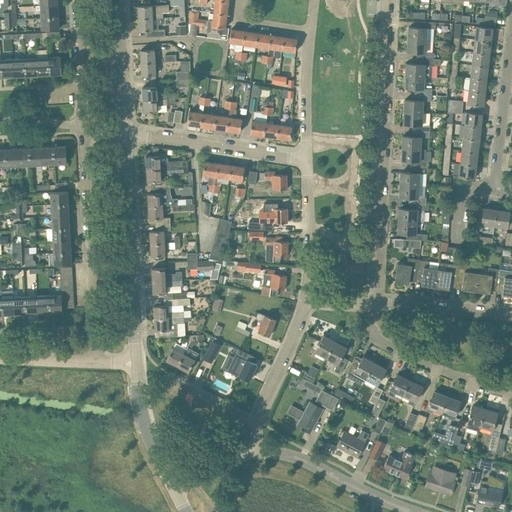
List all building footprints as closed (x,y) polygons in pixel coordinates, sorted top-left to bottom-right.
[(227,14),(229,1),(219,0),(215,0),(214,13),(227,14)] [(59,16),(58,4),(41,5),(41,17),(59,16)] [(152,17),(163,17),(163,12),(169,12),(169,4),(138,6),(139,18),(152,17)] [(226,28),(227,14),(214,13),(213,20),(209,19),(209,20),(198,18),(199,11),(190,10),(189,24),(208,26),(207,33),(222,35),(222,27),(226,28)] [(59,16),(41,17),(42,30),(59,29),(59,16)] [(496,17),(485,16),(484,24),(496,25),(496,17)] [(157,24),(163,24),(163,17),(152,17),(139,18),(140,31),(147,31),(147,37),(165,36),(165,29),(157,29),(157,24)] [(408,39),(427,40),(427,28),(435,28),(436,22),(421,21),(421,28),(409,27),(408,39)] [(475,39),(491,41),(493,28),(477,26),(475,39)] [(243,44),(245,30),(232,28),(230,42),(243,44)] [(245,30),(243,44),(256,46),(258,32),(245,30)] [(271,34),(258,32),(256,46),(269,48),(271,34)] [(36,37),(36,33),(24,34),(24,41),(30,41),(29,38),(36,37)] [(269,48),(268,56),(267,63),(266,69),(271,70),(273,56),(274,56),(275,48),(282,50),(284,36),(271,34),(269,48)] [(284,36),(282,50),(296,52),(298,38),(284,36)] [(427,40),(408,39),(408,51),(420,52),(419,57),(434,58),(434,52),(426,52),(427,40)] [(491,41),(475,39),(474,52),(490,54),(491,41)] [(141,62),(155,62),(154,49),(141,50),(141,62)] [(490,54),(474,52),(472,64),(488,66),(490,54)] [(38,75),(50,74),(49,57),(37,58),(38,75)] [(49,57),(50,74),(62,74),(61,57),(49,57)] [(440,59),(434,58),(419,57),(419,64),(407,63),(406,75),(425,76),(432,77),(433,65),(440,65),(440,59)] [(26,76),(38,75),(37,58),(25,59),(26,76)] [(2,77),(14,76),(13,59),(1,60),(2,77)] [(14,76),(26,76),(25,59),(13,59),(14,76)] [(156,74),(155,62),(141,62),(142,75),(156,74)] [(488,66),(472,64),(471,77),(487,79),(488,66)] [(177,79),(189,78),(191,78),(190,71),(176,71),(177,79)] [(424,88),(425,76),(406,75),(406,87),(418,88),(417,94),(432,95),(432,89),(424,88)] [(487,79),(471,77),(469,90),(485,92),(487,79)] [(143,99),(166,98),(166,92),(157,93),(156,86),(143,87),(143,99)] [(485,92),(469,90),(468,103),(484,105),(485,92)] [(432,95),(417,94),(417,100),(405,99),(404,111),(423,112),(423,101),(432,101),(432,95)] [(167,105),(166,98),(143,99),(144,112),(167,111),(167,105)] [(252,98),(250,110),(256,111),(258,99),(252,98)] [(230,109),(230,112),(227,130),(240,132),(242,119),(235,118),(236,109),(237,102),(231,101),(230,109)] [(175,110),(174,122),(181,123),(183,111),(175,110)] [(201,126),(203,113),(190,111),(188,124),(201,126)] [(216,115),(214,128),(227,130),(230,112),(217,111),(216,115)] [(250,133),(264,135),(266,122),(267,114),(261,113),(261,112),(255,111),(253,120),(252,120),(250,133)] [(430,113),(423,112),(404,111),(404,124),(416,124),(415,130),(430,131),(430,125),(429,125),(430,113)] [(465,125),(481,127),(482,114),(467,112),(465,125)] [(216,115),(203,113),(201,126),(214,128),(216,115)] [(264,135),(277,137),(279,124),(266,122),(264,135)] [(292,126),(279,124),(277,137),(290,139),(292,126)] [(481,127),(465,125),(464,138),(479,139),(481,127)] [(430,131),(415,130),(415,136),(403,136),(402,148),(421,149),(421,137),(430,137),(430,131)] [(479,139),(464,138),(462,150),(478,152),(479,139)] [(66,146),(54,147),(54,164),(67,163),(66,146)] [(31,165),(43,164),(42,147),(30,148),(31,165)] [(43,164),(54,164),(54,147),(42,147),(43,164)] [(7,166),(19,166),(18,148),(6,149),(7,166)] [(19,166),(31,165),(30,148),(18,148),(19,166)] [(426,149),(421,149),(402,148),(402,160),(414,161),(414,166),(428,167),(428,161),(425,161),(426,149)] [(478,152),(462,150),(461,163),(476,165),(478,152)] [(147,168),(188,166),(188,160),(160,162),(160,155),(146,156),(147,168)] [(215,184),(216,176),(218,163),(205,161),(203,174),(209,175),(208,184),(210,184),(208,191),(214,192),(215,184)] [(216,176),(229,178),(231,165),(218,163),(216,176)] [(475,178),(476,165),(461,163),(459,176),(475,178)] [(231,165),(229,178),(243,180),(245,167),(231,165)] [(153,181),(153,187),(170,186),(170,180),(161,180),(161,174),(188,173),(188,172),(188,166),(147,168),(147,181),(153,181)] [(401,172),(401,184),(419,185),(419,173),(428,174),(428,167),(414,166),(413,173),(401,172)] [(249,171),(248,182),(256,183),(257,172),(249,171)] [(265,172),(265,179),(273,179),(273,189),(287,189),(287,174),(275,174),(275,172),(265,172)] [(419,185),(401,184),(400,196),(412,197),(412,203),(426,204),(426,197),(418,197),(419,185)] [(170,193),(170,186),(153,187),(153,193),(148,193),(149,206),(162,205),(173,205),(178,204),(178,198),(162,199),(161,193),(170,193)] [(244,200),(246,188),(236,187),(235,195),(240,196),(240,198),(240,199),(244,200)] [(51,204),(69,203),(68,191),(51,192),(51,204)] [(52,216),(69,215),(69,203),(51,204),(52,216)] [(399,221),(417,221),(424,222),(424,210),(426,210),(426,204),(412,203),(411,209),(399,208),(399,221)] [(155,224),(170,223),(170,217),(163,218),(162,205),(149,206),(149,219),(155,218),(155,224)] [(276,205),(266,205),(266,213),(266,217),(273,217),(274,223),(288,222),(287,208),(276,208),(276,205)] [(482,223),(495,225),(497,209),(484,208),(482,223)] [(510,211),(497,209),(495,225),(508,227),(510,211)] [(437,216),(436,223),(449,223),(450,213),(442,212),(442,215),(440,215),(440,216),(437,216)] [(53,228),(70,227),(69,215),(52,216),(53,228)] [(216,230),(228,233),(231,222),(219,219),(216,230)] [(264,222),(249,221),(249,229),(264,230),(264,222)] [(417,221),(399,221),(398,232),(410,233),(410,239),(421,240),(424,240),(424,234),(416,233),(417,221)] [(170,230),(170,223),(155,224),(155,230),(150,231),(151,243),(164,243),(163,231),(170,230)] [(53,240),(70,239),(70,227),(53,228),(53,240)] [(216,230),(213,243),(224,245),(228,233),(216,230)] [(263,240),(264,232),(250,231),(250,239),(263,240)] [(277,238),(267,237),(266,261),(280,262),(281,256),(287,256),(288,241),(282,241),(282,237),(277,236),(277,238)] [(492,245),(493,238),(480,236),(479,243),(492,245)] [(54,252),(71,251),(70,239),(53,240),(54,252)] [(421,240),(410,239),(403,239),(403,247),(421,248),(421,240)] [(164,243),(151,243),(151,256),(165,255),(164,243)] [(213,243),(210,255),(221,257),(224,245),(213,243)] [(72,264),(71,251),(54,252),(54,253),(49,253),(50,265),(72,264)] [(187,253),(188,261),(198,261),(197,253),(187,253)] [(416,279),(419,259),(408,258),(407,264),(398,263),(395,281),(409,283),(410,278),(416,279)] [(430,261),(419,259),(416,279),(422,280),(421,285),(436,287),(438,269),(429,267),(430,261)] [(209,260),(198,261),(198,268),(198,270),(214,269),(214,261),(209,260)] [(198,268),(198,261),(188,261),(188,269),(198,268)] [(260,271),(261,263),(238,261),(237,269),(260,271)] [(456,282),(459,265),(449,263),(448,270),(438,269),(436,287),(449,289),(451,282),(456,282)] [(459,263),(459,265),(456,282),(463,283),(462,289),(476,291),(479,272),(469,271),(470,264),(459,263)] [(153,281),(182,279),(182,271),(176,271),(176,273),(166,274),(165,267),(152,268),(153,281)] [(497,288),(500,269),(489,267),(488,273),(479,272),(476,291),(490,293),(491,287),(497,288)] [(275,270),(265,269),(262,294),(277,296),(278,288),(284,289),(286,275),(275,273),(275,270)] [(500,269),(497,288),(503,289),(502,295),(511,296),(511,277),(510,277),(511,270),(500,269)] [(183,287),(182,279),(153,281),(153,294),(167,293),(176,292),(176,291),(182,291),(182,288),(183,287)] [(2,314),(14,314),(13,297),(13,291),(1,292),(2,314)] [(62,294),(61,294),(49,295),(50,312),(63,311),(62,308),(62,302),(62,296),(62,294)] [(38,313),(37,295),(25,296),(26,313),(38,313)] [(50,312),(49,295),(37,295),(38,313),(50,312)] [(26,313),(25,296),(13,297),(14,314),(26,313)] [(214,304),(222,306),(223,300),(216,298),(214,304)] [(220,312),(222,306),(214,304),(212,310),(220,312)] [(184,317),(189,317),(191,316),(191,310),(184,310),(184,305),(176,305),(168,305),(154,306),(155,318),(184,317)] [(276,319),(267,315),(265,314),(265,315),(258,313),(256,318),(261,320),(257,331),(269,336),(276,319)] [(164,336),(175,336),(177,336),(177,323),(185,323),(184,317),(155,318),(155,331),(164,330),(164,336)] [(236,329),(243,332),(246,325),(239,322),(236,329)] [(219,336),(223,327),(217,324),(213,334),(219,336)] [(327,357),(335,341),(324,335),(315,351),(327,357)] [(347,347),(335,341),(327,357),(338,363),(334,370),(341,373),(348,359),(342,356),(347,347)] [(166,360),(177,366),(184,353),(186,348),(176,343),(173,348),(166,360)] [(211,344),(204,358),(211,362),(218,348),(211,344)] [(184,353),(177,366),(189,372),(195,359),(184,353)] [(215,356),(213,359),(209,368),(227,377),(231,369),(236,371),(235,373),(240,375),(239,376),(249,380),(257,364),(248,360),(247,359),(243,367),(239,364),(236,369),(232,367),(233,365),(215,356)] [(366,378),(367,378),(375,362),(363,356),(362,359),(356,356),(345,376),(362,385),(366,378)] [(386,368),(375,362),(367,378),(378,384),(386,368)] [(299,376),(306,379),(312,383),(316,376),(303,369),(299,376)] [(404,394),(410,380),(397,374),(388,393),(394,396),(397,391),(404,394)] [(312,383),(306,379),(303,385),(319,394),(320,394),(322,389),(323,388),(312,383)] [(410,380),(404,394),(411,397),(408,402),(414,405),(423,386),(410,380)] [(369,400),(376,404),(379,397),(383,390),(377,386),(369,400)] [(319,394),(315,401),(332,410),(339,398),(322,389),(320,394),(319,394)] [(442,412),(448,396),(434,391),(431,401),(430,400),(426,409),(434,412),(435,409),(442,412)] [(460,401),(448,396),(442,412),(449,415),(448,418),(454,420),(458,411),(457,410),(460,401)] [(386,401),(379,397),(376,404),(371,412),(378,416),(386,401)] [(310,401),(297,425),(301,428),(301,429),(303,430),(304,429),(310,433),(323,408),(310,401)] [(481,426),(486,408),(473,405),(467,427),(479,430),(480,426),(481,426)] [(498,412),(486,408),(481,426),(493,429),(498,412)] [(411,431),(418,415),(410,412),(404,428),(411,431)] [(418,415),(411,431),(417,434),(420,427),(422,428),(427,417),(419,413),(418,415)] [(380,433),(381,431),(387,420),(381,418),(374,431),(380,433)] [(387,420),(381,431),(388,435),(393,424),(387,420)] [(431,440),(452,446),(458,427),(448,423),(445,435),(434,431),(431,440)] [(368,436),(360,432),(357,438),(344,431),(337,446),(357,456),(365,441),(368,436)] [(497,452),(500,438),(492,436),(488,451),(489,452),(488,457),(495,459),(497,452)] [(500,438),(497,452),(502,453),(506,439),(500,438)] [(385,443),(378,439),(370,455),(377,459),(385,443)] [(389,454),(387,460),(383,469),(395,474),(395,473),(407,478),(412,465),(411,464),(414,455),(411,453),(411,452),(407,450),(407,451),(405,450),(401,459),(389,454)] [(473,465),(467,464),(462,484),(468,485),(472,469),(473,465)] [(453,480),(455,472),(434,465),(431,473),(430,472),(425,486),(450,494),(452,490),(452,491),(456,481),(453,480)] [(474,470),(471,483),(477,484),(480,472),(474,470)] [(481,480),(478,492),(486,494),(484,503),(499,507),(503,488),(505,480),(497,477),(496,478),(489,474),(487,481),(481,480)]
